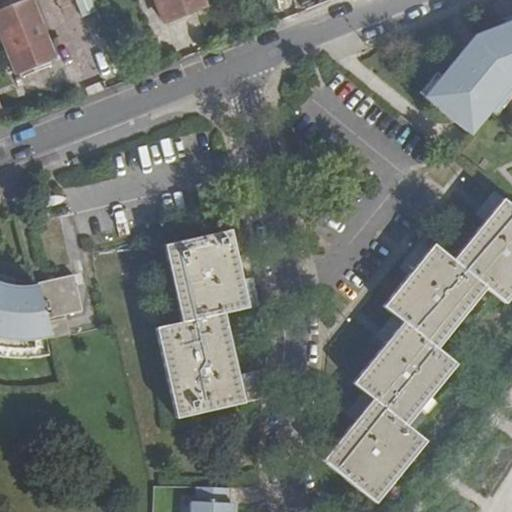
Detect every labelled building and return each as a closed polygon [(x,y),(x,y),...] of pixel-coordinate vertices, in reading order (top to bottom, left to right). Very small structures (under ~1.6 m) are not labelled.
[(34,0),(26,0),(0,10),(0,52),(6,54),(15,77),(57,61),(34,0)] [(72,0),(76,14),(87,11),(84,0),(72,0)] [(204,0),(157,0),(166,23),(208,8),(204,0)] [(511,85),(511,23),(473,38),(424,99),(469,136),(509,86),(511,85)] [(455,365),(436,349),(483,291),(501,305),(511,291),(511,209),(503,201),(452,264),(434,249),(384,306),(404,323),(355,384),(376,400),(325,461),(374,503),(425,441),(406,426),(455,365)] [(70,223),(71,237),(100,235),(99,222),(70,223)] [(183,323),(157,328),(177,418),(263,399),(259,383),(240,387),(224,312),(248,308),(232,231),(166,245),(183,323)] [(75,268),(39,276),(39,280),(47,313),(84,304),(75,268)] [(0,351),(1,351),(5,351),(7,351),(17,350),(20,349),(25,348),(36,344),(34,334),(51,329),(47,313),(39,280),(32,281),(31,281),(13,281),(9,281),(6,279),(0,279),(0,278),(0,351)] [(229,489),(197,487),(196,502),(191,502),(190,511),(232,511),(233,504),(228,504),(229,489)]
